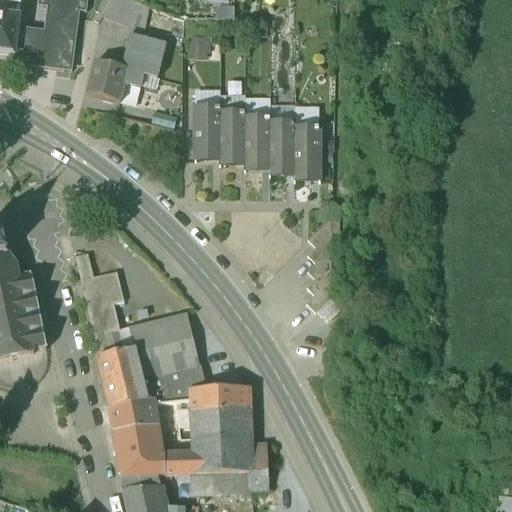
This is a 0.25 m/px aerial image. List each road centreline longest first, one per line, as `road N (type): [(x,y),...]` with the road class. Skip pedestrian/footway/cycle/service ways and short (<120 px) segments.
road 1 (secondary): [(347,511),(275,374),(188,255),(60,144),(0,111)]
road 2 (residential): [(42,221),(107,511)]
